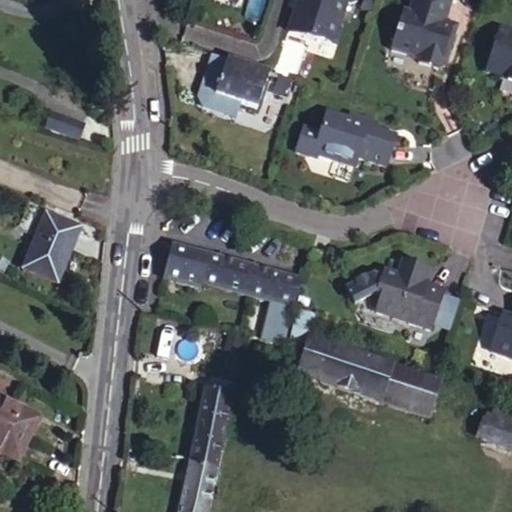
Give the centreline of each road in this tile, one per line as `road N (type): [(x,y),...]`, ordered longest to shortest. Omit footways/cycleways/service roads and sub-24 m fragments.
road 1 (residential): [(135,170),(341,223),(382,214),(511,146)]
road 2 (residential): [(135,170),(96,511)]
road 3 (residential): [(120,0),(140,99),(135,170)]
road 4 (unknown): [(411,199),(441,231),(511,266)]
